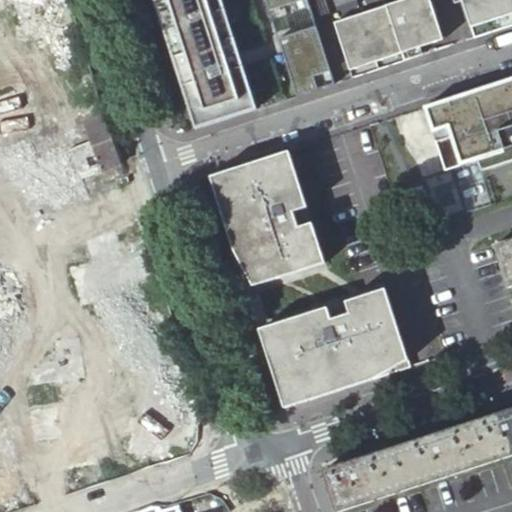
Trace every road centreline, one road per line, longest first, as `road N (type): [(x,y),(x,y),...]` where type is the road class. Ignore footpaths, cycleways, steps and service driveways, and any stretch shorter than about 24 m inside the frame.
road 1 (residential): [(511,46),(156,162)]
road 2 (residential): [(246,451),(156,162)]
road 3 (residential): [(290,437),(511,365)]
road 4 (residential): [(246,451),(59,511)]
road 5 (unknown): [(511,216),(468,229),(455,251),(492,371)]
road 6 (residential): [(156,162),(104,0)]
